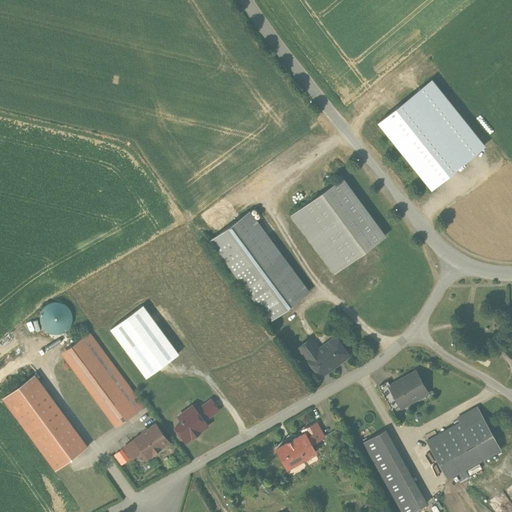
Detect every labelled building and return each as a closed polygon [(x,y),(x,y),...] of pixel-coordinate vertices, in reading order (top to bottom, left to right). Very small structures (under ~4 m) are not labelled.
[(147,53),(135,60),(148,81),(159,73),(147,53)] [(431,80),(378,123),(431,189),(484,146),(431,80)] [(342,178),(291,216),(334,274),(385,236),(342,178)] [(308,293),(249,212),(210,241),(270,321),(308,293)] [(59,335),(64,333),(69,329),(71,324),(72,318),(71,313),(68,308),(64,304),(58,302),(53,303),(47,305),(43,308),(40,313),(39,319),(41,325),(44,329),(48,333),(53,335),(59,335)] [(143,306),(110,330),(146,378),(179,354),(143,306)] [(121,423),(142,407),(89,334),(61,355),(114,427),(121,423)] [(327,372),(349,356),(336,338),(317,352),(309,341),(310,340),(310,339),(298,348),(307,360),(306,360),(320,379),(328,373),(327,372)] [(389,386),(399,406),(417,396),(419,398),(427,394),(415,372),(389,386)] [(55,471),(88,447),(34,375),(2,398),(55,471)] [(389,386),(387,382),(378,387),(392,410),(399,406),(389,386)] [(196,411),(204,421),(219,411),(211,400),(196,411)] [(204,421),(196,411),(193,406),(178,417),(182,422),(175,428),(186,442),(192,438),(191,437),(199,431),(200,432),(208,426),(204,421)] [(500,450),(477,408),(457,419),(460,423),(426,441),(447,479),(500,450)] [(303,431),(304,434),(305,434),(310,444),(323,437),(316,424),(303,431)] [(143,451),(140,453),(145,460),(168,443),(155,425),(135,440),(143,451)] [(412,511),(426,504),(385,431),(363,443),(401,511),(412,511)] [(315,453),(310,444),(305,434),(304,434),(276,450),(287,469),(315,453)] [(143,451),(135,440),(124,448),(132,459),(140,453),(143,451)]
